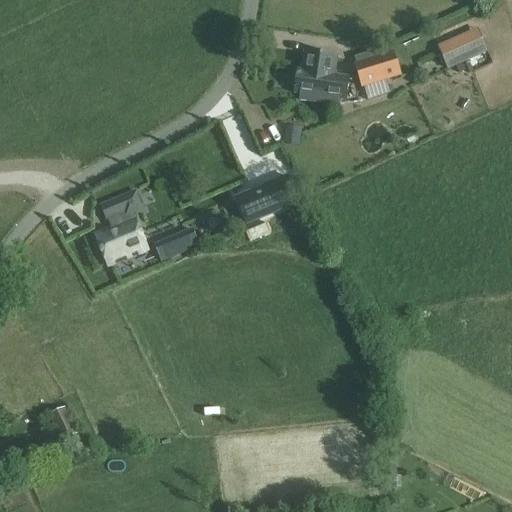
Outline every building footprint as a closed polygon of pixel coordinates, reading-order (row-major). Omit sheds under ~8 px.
[(487,51),(481,38),(441,56),(447,69),(487,51)] [(297,72),(297,77),(291,78),(290,86),(295,89),(294,93),(301,94),(299,101),(338,107),(342,79),(332,77),(335,58),(305,53),(302,73),(297,72)] [(354,58),(356,66),(374,61),(371,53),(354,58)] [(424,76),(442,67),(436,54),(418,63),(424,76)] [(393,55),(374,61),(356,66),(355,66),(362,88),(399,76),(393,55)] [(285,133),(283,145),(299,147),(301,135),(285,133)] [(298,204),(287,178),(236,200),(247,226),(298,204)] [(108,267),(147,250),(133,219),(122,223),(119,216),(124,214),(118,199),(100,207),(106,222),(107,221),(110,229),(94,236),(108,267)] [(173,257),(199,246),(193,232),(167,242),(173,257)] [(64,409),(48,417),(60,442),(76,435),(64,409)]
